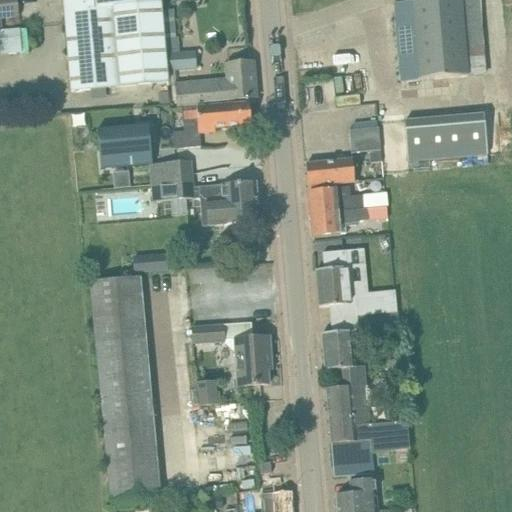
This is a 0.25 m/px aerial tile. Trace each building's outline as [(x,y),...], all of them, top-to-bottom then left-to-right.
[(0,0),(0,17),(17,16),(15,0),(0,0)] [(62,0),(71,92),(167,83),(159,0),(62,0)] [(468,78),(461,0),(430,0),(394,3),(400,83),(468,78)] [(0,30),(0,55),(27,55),(26,30),(0,30)] [(170,71),(195,69),(194,53),(168,55),(170,71)] [(256,99),(253,63),(231,65),(225,66),(227,80),(176,85),(177,107),(194,106),(194,107),(229,104),(229,101),(245,100),(245,101),(247,101),(247,100),(256,99)] [(172,134),(174,150),(201,148),(199,135),(215,133),(214,129),(251,126),(249,104),(197,108),(181,109),(182,123),(197,122),(198,131),(172,134)] [(403,166),(479,157),(475,115),(398,123),(403,166)] [(148,126),(97,130),(97,133),(99,132),(111,167),(100,168),(100,170),(148,166),(152,166),(152,164),(149,164),(148,145),(154,144),(148,127),(148,126)] [(351,154),(380,151),(378,129),(349,131),(351,154)] [(307,188),(327,186),(353,184),(351,161),(305,165),(307,188)] [(152,166),(148,166),(148,169),(149,188),(169,186),(168,177),(192,175),(191,162),(152,166)] [(192,175),(168,177),(169,186),(149,188),(151,203),(200,199),(202,227),(224,226),(259,223),(256,183),(221,186),(221,187),(193,189),(192,175)] [(328,191),(308,193),(310,215),(355,211),(366,210),(386,208),(385,194),(349,198),(348,189),(336,190),(328,191)] [(355,211),(310,215),(312,238),(332,236),(342,235),(341,225),(356,224),(356,223),(367,222),(366,210),(355,211)] [(258,239),(249,240),(250,252),(259,251),(258,239)] [(324,271),(315,272),(319,309),(351,306),(346,252),(322,254),(324,271)] [(111,503),(140,500),(160,498),(139,278),(90,283),(111,503)] [(383,299),(355,301),(356,318),(384,315),(383,299)] [(384,315),(356,318),(357,331),(396,328),(395,314),(384,315)] [(223,327),(191,329),(192,345),(224,343),(223,327)] [(343,379),(364,377),(364,368),(355,369),(352,332),(321,335),(324,372),(342,370),(343,379)] [(270,357),(269,345),(269,339),(234,341),(237,388),(268,386),(266,357),(270,357)] [(364,377),(343,379),(344,388),(326,390),(331,445),(370,442),(371,453),(409,450),(407,422),(369,426),(364,377)] [(218,406),(215,381),(196,384),(199,409),(218,406)] [(331,446),(334,479),(367,476),(364,443),(331,446)] [(270,464),(259,465),(260,475),(271,474),(270,464)] [(376,511),(374,480),(349,482),(351,495),(336,496),(337,511),(376,511)] [(293,511),(291,493),(265,495),(266,511),(293,511)] [(223,509),(222,495),(204,497),(205,511),(223,509)] [(252,511),(250,495),(238,496),(239,511),(252,511)]
